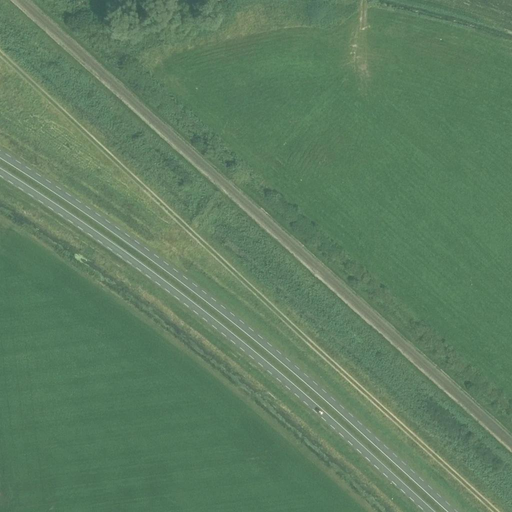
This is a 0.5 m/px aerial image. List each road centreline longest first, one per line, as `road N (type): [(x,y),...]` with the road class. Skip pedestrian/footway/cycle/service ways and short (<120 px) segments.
road 1 (track): [(494,511),(0,53)]
road 2 (primary): [(452,511),(169,268),(0,153)]
road 3 (primary): [(0,171),(285,381),(427,511)]
